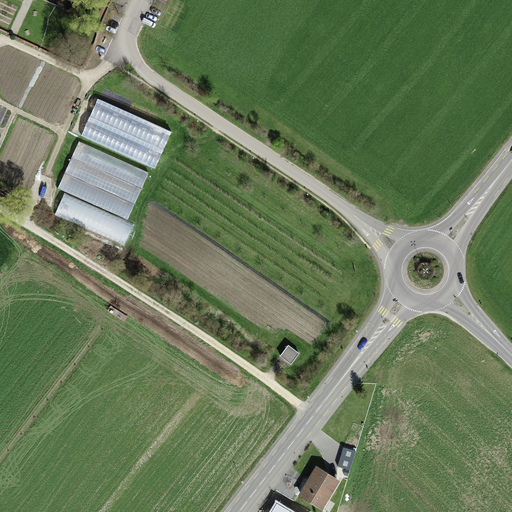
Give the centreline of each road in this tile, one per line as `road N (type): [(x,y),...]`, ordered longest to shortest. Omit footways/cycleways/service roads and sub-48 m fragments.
road 1 (unclassified): [(401,250),(144,71),(127,40),(142,0)]
road 2 (track): [(0,207),(311,414)]
road 3 (primary): [(236,511),(403,292)]
